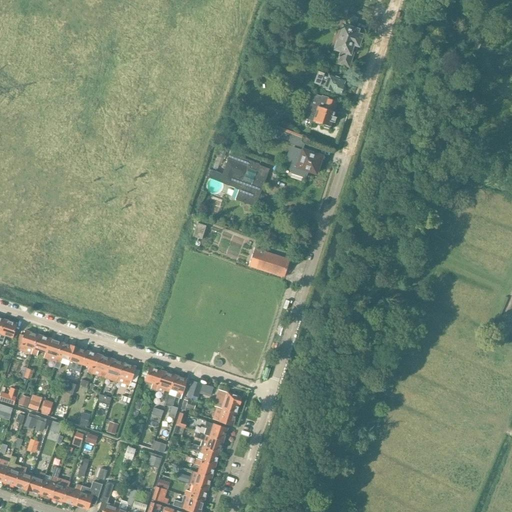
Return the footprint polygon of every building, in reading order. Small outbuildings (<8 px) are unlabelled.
[(360,43),(361,39),(360,37),(361,35),(358,35),(360,31),(353,29),(356,19),(346,15),(335,49),(341,50),(338,60),(339,60),(339,63),(348,66),(349,63),(351,62),(352,58),(351,57),(353,51),(355,52),(358,44),(360,43)] [(343,85),(343,84),(342,84),(343,80),(328,74),(327,75),(323,74),(323,73),(317,71),(313,83),(319,85),(319,84),(323,86),(323,87),(324,88),(324,89),(325,91),(328,92),(330,91),(330,90),(331,90),(332,89),(340,93),(340,91),(342,92),(343,91),(345,87),(344,86),(343,85)] [(311,94),(304,118),(313,121),(323,125),(323,127),(329,129),(331,122),(334,123),(336,117),(333,116),(334,112),(333,111),(336,102),(328,99),(328,98),(321,96),(321,97),(311,94)] [(304,140),(279,132),(277,138),(282,140),(302,147),(304,140)] [(318,165),(321,156),(295,148),(290,163),(292,167),(291,171),(293,173),(305,178),(308,170),(316,172),(316,171),(318,172),(320,166),(318,165)] [(254,206),(265,179),(255,175),(259,165),(230,154),(222,174),(209,169),(206,177),(210,179),(212,174),(229,180),(227,185),(239,190),(235,199),(254,206)] [(201,239),(205,226),(196,223),(192,236),(201,239)] [(284,277),(289,260),(254,249),(249,265),(284,277)] [(0,330),(0,339),(3,340),(4,335),(12,337),(16,339),(17,334),(13,332),(16,324),(4,319),(0,330)] [(33,349),(38,335),(25,331),(21,344),(21,345),(19,350),(24,351),(26,346),(33,349)] [(33,349),(31,354),(36,355),(38,350),(45,353),(50,339),(38,335),(33,349)] [(58,357),(62,343),(50,339),(45,353),(43,358),(56,362),(58,357)] [(69,361),(74,347),(62,343),(58,357),(56,362),(54,367),(59,369),(61,363),(68,365),(69,361)] [(80,370),(82,365),(86,351),(74,347),(69,361),(77,363),(75,368),(80,370)] [(26,353),(15,350),(12,360),(23,364),(26,353)] [(92,373),(99,355),(86,351),(82,365),(89,367),(87,372),(92,374),(92,373)] [(105,378),(111,359),(99,355),(92,373),(100,376),(99,376),(105,378)] [(117,382),(123,363),(111,359),(105,378),(117,382)] [(123,363),(117,382),(129,386),(134,387),(139,370),(135,369),(135,367),(123,363)] [(157,385),(162,371),(149,367),(145,381),(152,383),(151,389),(156,390),(157,385)] [(165,402),(168,394),(174,375),(162,371),(157,385),(156,390),(163,392),(160,400),(165,402)] [(180,398),(186,379),(174,375),(168,394),(180,398)] [(210,397),(213,388),(190,380),(185,398),(194,401),(196,393),(210,397)] [(71,395),(75,385),(69,383),(65,393),(71,395)] [(236,413),(242,397),(226,392),(225,397),(220,396),(218,401),(223,402),(221,408),(222,409),(236,413)] [(0,399),(7,402),(9,395),(2,393),(0,397),(0,399)] [(21,398),(19,405),(26,408),(28,400),(21,398)] [(139,411),(142,402),(136,400),(133,409),(139,411)] [(193,410),(196,402),(188,400),(186,408),(193,410)] [(30,402),(28,408),(36,411),(38,405),(30,402)] [(0,404),(0,410),(11,414),(12,408),(0,404)] [(48,415),(51,407),(43,405),(40,412),(48,415)] [(168,417),(166,424),(171,426),(174,419),(177,409),(177,408),(172,406),(171,407),(168,417)] [(153,408),(151,415),(153,416),(152,420),(159,422),(160,418),(163,411),(153,408)] [(232,425),(236,413),(222,409),(220,416),(215,414),(213,419),(232,425)] [(184,422),(186,415),(179,413),(176,425),(185,428),(186,422),(184,422)] [(82,414),(78,424),(86,427),(90,416),(82,414)] [(42,433),(45,423),(38,421),(35,430),(42,433)] [(61,424),(53,421),(50,430),(59,433),(61,424)] [(206,428),(204,434),(209,436),(223,440),(227,428),(213,424),(208,422),(206,422),(204,427),(206,428)] [(114,435),(117,425),(109,423),(106,432),(114,435)] [(223,440),(209,436),(204,434),(196,432),(195,437),(207,441),(205,448),(219,453),(223,440)] [(80,444),(82,436),(75,434),(73,441),(80,444)] [(87,435),(86,439),(91,441),(90,444),(95,445),(97,438),(87,435)] [(219,453),(205,448),(190,443),(189,449),(204,453),(201,460),(215,465),(219,453)] [(127,447),(125,454),(132,457),(135,450),(127,447)] [(162,458),(151,455),(148,465),(159,468),(162,458)] [(7,468),(2,482),(14,486),(19,471),(21,466),(14,464),(16,457),(11,456),(9,463),(9,462),(7,468)] [(0,480),(2,482),(7,468),(9,462),(0,459),(0,480)] [(211,477),(215,465),(201,460),(196,459),(195,464),(200,465),(197,473),(211,477)] [(26,490),(31,475),(24,473),(26,468),(21,466),(19,471),(14,486),(26,490)] [(104,479),(107,470),(100,468),(97,477),(104,479)] [(51,497),(57,478),(60,471),(54,469),(52,477),(45,474),(43,479),(38,493),(51,497)] [(211,477),(197,473),(192,471),(188,483),(193,485),(208,489),(211,477)] [(38,493),(43,479),(45,474),(40,473),(38,478),(31,475),(26,490),(38,493)] [(187,482),(189,477),(178,474),(177,479),(187,482)] [(68,487),(63,501),(75,505),(81,486),(79,485),(81,478),(75,475),(72,483),(73,483),(72,489),(68,487)] [(63,501),(69,482),(57,478),(51,497),(63,501)] [(167,489),(169,483),(159,480),(157,486),(167,489)] [(101,502),(99,509),(103,511),(116,511),(120,503),(115,501),(113,506),(107,504),(113,485),(106,482),(100,502),(101,502)] [(204,501),(208,489),(193,485),(191,492),(186,490),(184,495),(204,501)] [(96,502),(99,492),(88,488),(81,486),(75,505),(87,509),(90,500),(96,502)] [(158,501),(162,489),(156,487),(152,499),(158,501)] [(130,511),(134,502),(137,491),(131,490),(127,503),(120,501),(120,503),(116,511),(130,511)] [(143,511),(150,493),(144,491),(139,504),(134,502),(130,511),(143,511)] [(193,511),(200,511),(204,501),(184,495),(182,502),(174,500),(173,505),(193,511)] [(154,511),(156,504),(151,503),(147,511),(154,511)]
